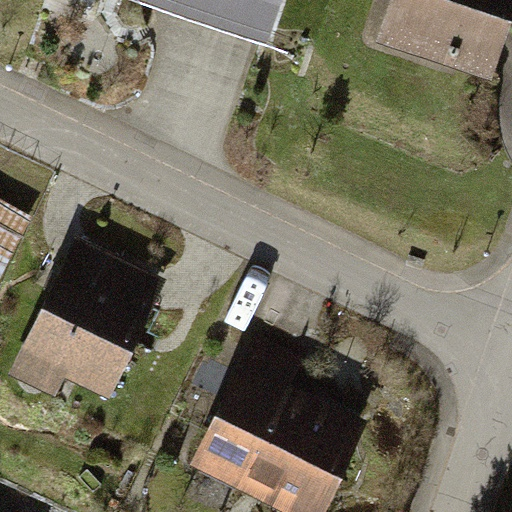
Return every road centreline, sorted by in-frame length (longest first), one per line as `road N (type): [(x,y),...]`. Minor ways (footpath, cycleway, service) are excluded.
road 1 (residential): [(0,108),(510,365)]
road 2 (residential): [(457,511),(510,365)]
